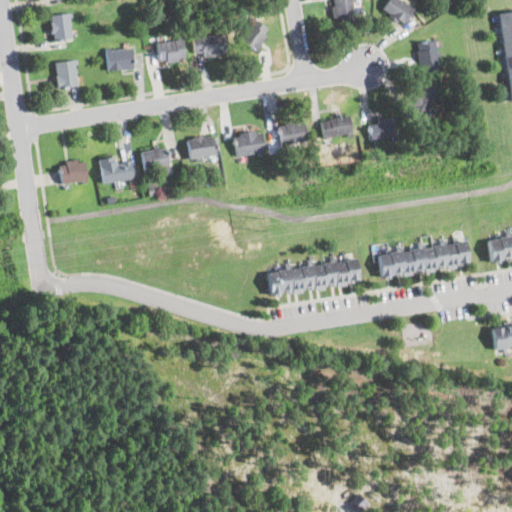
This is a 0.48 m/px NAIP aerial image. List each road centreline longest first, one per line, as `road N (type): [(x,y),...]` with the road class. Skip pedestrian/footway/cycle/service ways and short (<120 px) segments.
road 1 (residential): [(511,288),(259,330),(102,283),(43,285)]
road 2 (residential): [(18,126),(366,67)]
road 3 (residential): [(0,9),(43,285)]
